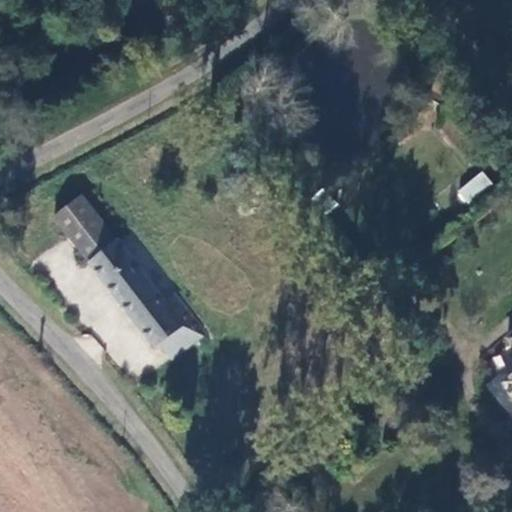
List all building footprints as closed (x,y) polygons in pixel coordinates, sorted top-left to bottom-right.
[(467,206),(492,181),(481,170),(456,194),(467,206)] [(54,220),(93,268),(121,245),(82,197),(54,220)] [(93,268),(162,351),(163,350),(187,331),(176,318),(186,310),(178,301),(171,306),(121,245),(93,268)] [(187,331),(198,345),(208,337),(186,310),(176,318),(187,331)] [(187,331),(163,350),(175,364),(198,345),(187,331)] [(511,336),(503,343),(511,354),(511,374),(496,386),(511,407),(511,411),(510,413),(511,415),(511,336)]
